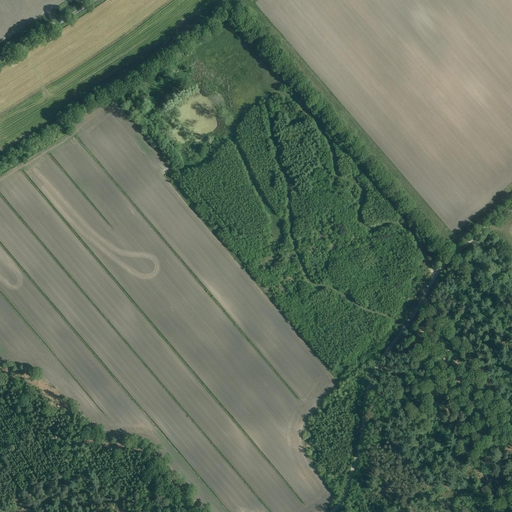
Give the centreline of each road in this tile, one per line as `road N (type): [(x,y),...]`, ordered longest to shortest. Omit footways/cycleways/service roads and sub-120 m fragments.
road 1 (track): [(401,332),(388,315),(309,280),(290,223),(271,89),(300,103),(327,135),(338,174),(361,187),(363,225),(402,223),(435,274)]
road 2 (track): [(511,204),(435,274),(376,368),(356,458),(331,511)]
